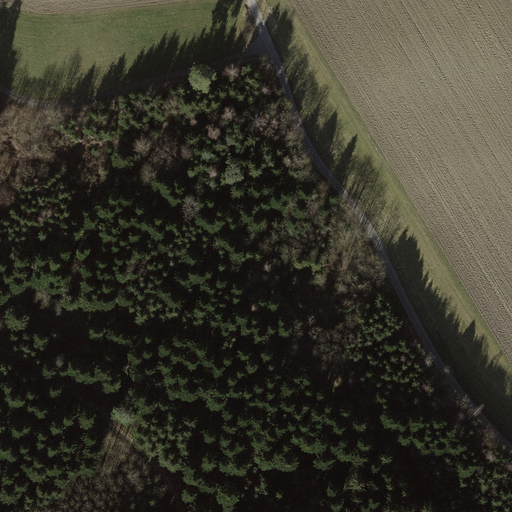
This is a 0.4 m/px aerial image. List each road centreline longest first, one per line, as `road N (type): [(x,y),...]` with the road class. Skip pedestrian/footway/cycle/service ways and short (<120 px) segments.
road 1 (unclassified): [(250,0),(312,153),(380,244),(425,340),(511,450)]
road 2 (track): [(0,330),(138,321),(286,349),(340,383),(440,511)]
road 3 (track): [(269,46),(64,104),(29,104),(0,88)]
road 4 (track): [(182,511),(150,458),(92,405),(0,349)]
